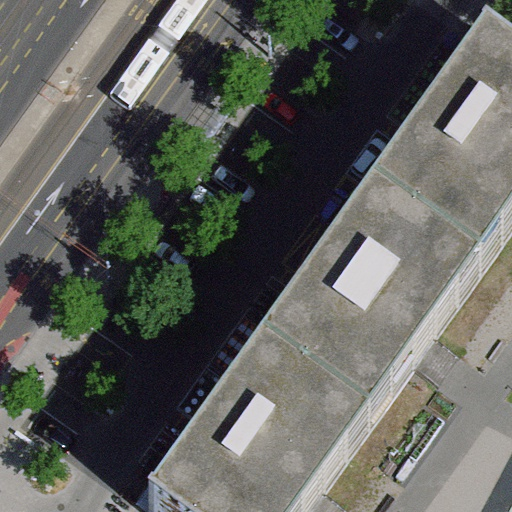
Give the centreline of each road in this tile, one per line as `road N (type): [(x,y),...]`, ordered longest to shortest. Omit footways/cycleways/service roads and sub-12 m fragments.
road 1 (residential): [(77,511),(453,0)]
road 2 (secondary): [(0,298),(216,0)]
